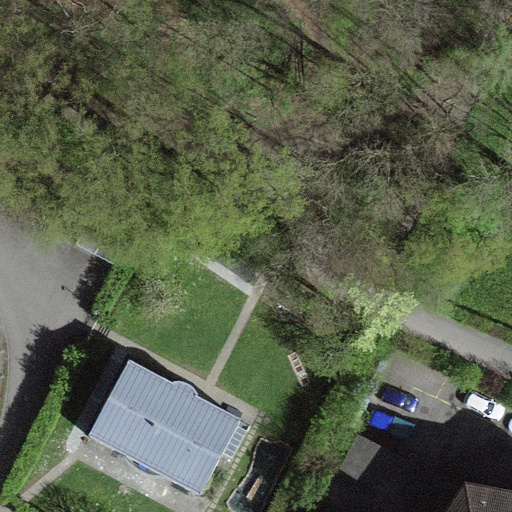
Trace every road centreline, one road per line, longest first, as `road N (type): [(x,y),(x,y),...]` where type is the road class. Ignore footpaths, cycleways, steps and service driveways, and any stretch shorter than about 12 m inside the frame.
road 1 (track): [(0,69),(245,161),(281,184),(301,213),(316,276),(343,287)]
road 2 (residential): [(511,358),(343,287)]
